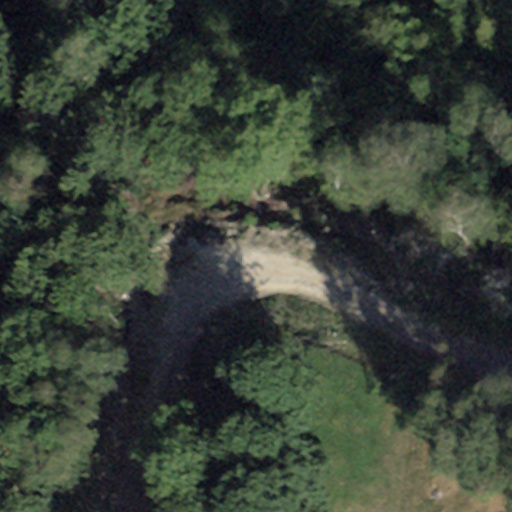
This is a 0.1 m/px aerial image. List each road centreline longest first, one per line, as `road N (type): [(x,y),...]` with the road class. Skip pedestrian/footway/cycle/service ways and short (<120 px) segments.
road 1 (track): [(109,511),(158,404),(191,303),(219,283),(289,279),(511,364)]
road 2 (track): [(178,339),(211,473),(211,511)]
